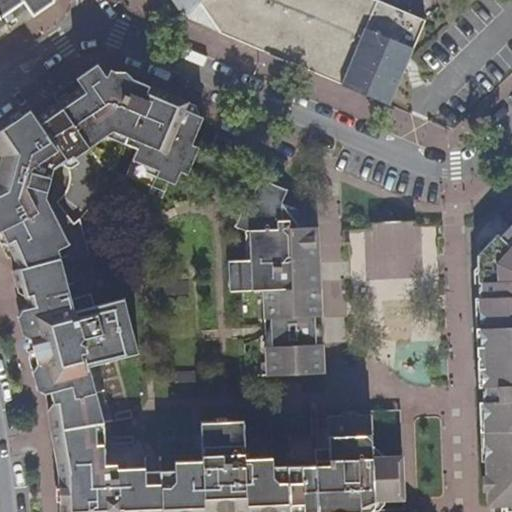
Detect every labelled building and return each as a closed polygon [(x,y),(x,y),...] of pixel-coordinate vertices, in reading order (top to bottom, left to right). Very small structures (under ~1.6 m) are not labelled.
[(0,0),(0,19),(4,25),(28,10),(33,18),(56,2),(55,0),(0,0)] [(276,57),(390,107),(408,63),(425,21),(376,0),(321,0),(315,16),(277,0),(171,0),(183,16),(185,15),(188,19),(276,57)] [(277,0),(315,16),(321,0),(277,0)] [(74,80),(75,82),(96,67),(109,73),(134,83),(186,105),(187,101),(118,74),(96,65),(74,80)] [(96,67),(75,82),(78,87),(57,102),(88,148),(111,133),(138,144),(132,161),(156,171),(154,178),(174,186),(180,172),(187,176),(199,147),(192,145),(203,118),(183,110),(186,105),(134,83),(128,94),(118,96),(111,94),(105,81),(109,73),(96,67)] [(128,94),(134,83),(109,73),(105,81),(111,94),(118,96),(128,94)] [(57,102),(34,119),(65,163),(88,148),(57,102)] [(0,130),(0,133),(30,113),(28,111),(0,130)] [(68,511),(217,511),(217,494),(230,494),(230,511),(279,511),(279,487),(293,486),(294,511),(374,511),(373,501),(394,501),(394,491),(402,491),(401,456),(385,457),(371,444),(370,415),(326,416),(327,450),(328,460),(314,459),(314,465),(273,466),(273,458),(244,459),(243,421),(200,423),(200,461),(173,462),(173,471),(145,472),(145,467),(118,469),(118,464),(106,464),(105,446),(110,446),(109,421),(95,363),(136,353),(123,299),(94,307),(89,294),(70,299),(58,249),(55,234),(62,231),(45,197),(52,171),(65,163),(34,119),(30,113),(0,133),(0,155),(1,157),(0,161),(0,169),(18,175),(15,187),(0,182),(0,232),(1,232),(14,264),(20,277),(27,308),(22,309),(29,341),(35,340),(37,350),(63,344),(67,356),(35,365),(56,440),(57,475),(67,475),(67,488),(96,486),(97,500),(68,503),(68,511)] [(0,182),(15,187),(18,175),(0,169),(0,182)] [(270,376),(324,374),(322,344),(309,344),(309,342),(301,343),(301,320),(309,320),(309,317),(321,317),(318,246),(313,246),(312,227),(297,228),(297,208),(281,203),(286,190),(259,178),(250,197),(247,195),(239,214),(265,226),(265,231),(245,233),(245,262),(227,261),(228,294),(267,293),(267,304),(262,304),(262,320),(269,320),(270,346),(264,346),(265,363),(270,363),(270,376)] [(233,227),(245,233),(265,231),(265,226),(239,214),(236,221),(233,227)] [(349,280),(422,279),(421,223),(348,225),(349,280)] [(486,508),(490,508),(500,508),(511,507),(511,511),(511,228),(508,226),(476,261),(476,268),(480,271),(480,278),(480,286),(477,289),(480,369),(488,373),(489,383),(484,385),(484,392),(481,397),(486,508)] [(55,234),(58,249),(68,244),(62,231),(55,234)] [(188,281),(163,282),(164,297),(189,296),(188,281)] [(29,341),(35,365),(67,356),(63,344),(37,350),(35,340),(29,341)] [(488,373),(480,369),(480,379),(481,397),(484,392),(484,385),(489,383),(488,373)] [(198,372),(173,372),(173,384),(198,383),(198,372)] [(328,460),(327,450),(314,450),(314,459),(328,460)] [(58,511),(68,511),(68,503),(97,500),(96,486),(67,488),(67,475),(57,475),(56,492),(58,508),(58,511)] [(279,487),(279,511),(294,511),(293,486),(279,487)] [(217,494),(217,511),(230,511),(230,494),(217,494)]
